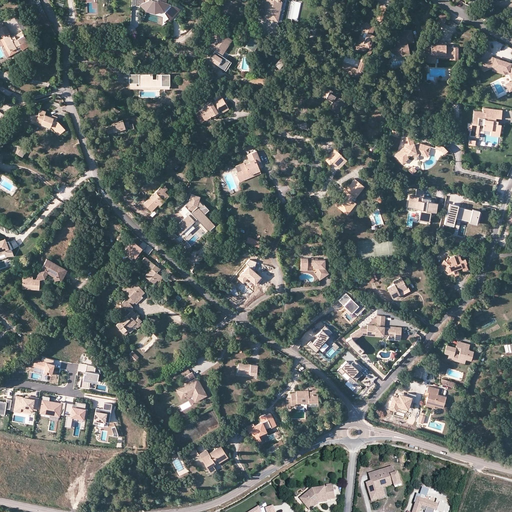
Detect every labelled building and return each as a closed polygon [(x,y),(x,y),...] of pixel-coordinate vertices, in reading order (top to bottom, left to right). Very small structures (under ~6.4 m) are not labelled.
[(142,0),(142,2),(147,6),(154,7),(160,6),(168,17),(170,20),(175,14),(177,13),(179,7),(164,0),(142,0)] [(265,0),(263,16),(276,18),(279,1),(279,0),(265,0)] [(147,6),(142,2),(138,4),(142,8),(145,10),(154,12),(159,10),(166,19),(168,17),(160,6),(154,7),(147,6)] [(436,21),(443,25),(448,15),(441,11),(436,21)] [(362,30),(364,31),(367,25),(374,27),(375,25),(365,22),(362,30)] [(360,43),(355,45),(357,51),(366,49),(367,46),(369,46),(374,34),(372,34),(374,27),(367,25),(364,31),(367,32),(365,37),(363,36),(360,43)] [(0,33),(2,38),(10,53),(15,50),(13,47),(19,44),(26,41),(22,32),(11,38),(5,27),(0,29),(0,33)] [(211,50),(212,48),(214,49),(213,50),(214,50),(218,53),(221,49),(223,50),(230,39),(215,29),(204,46),(211,50)] [(406,38),(413,38),(411,29),(398,31),(398,38),(399,41),(397,41),(396,40),(394,39),(390,43),(392,45),(390,48),(393,50),(394,53),(395,54),(408,53),(407,42),(406,38)] [(354,42),(355,45),(360,43),(363,36),(360,35),(358,41),(354,42)] [(10,55),(10,53),(2,38),(0,38),(0,40),(8,57),(10,55)] [(221,49),(218,53),(222,55),(232,40),(230,39),(223,50),(221,49)] [(490,43),(482,47),(486,55),(494,51),(490,43)] [(452,53),(452,59),(457,59),(457,46),(445,46),(445,44),(436,44),(431,44),(431,48),(424,48),(424,60),(427,60),(427,62),(431,62),(431,58),(435,58),(435,56),(435,53),(452,53)] [(218,53),(214,50),(211,55),(208,60),(212,63),(214,61),(217,63),(216,64),(224,69),(229,61),(217,54),(218,53)] [(511,62),(493,55),(479,62),(483,69),(486,67),(487,68),(493,65),(494,65),(508,70),(510,71),(511,74),(511,62)] [(280,59),(275,64),(279,69),(284,63),(280,59)] [(343,63),(342,65),(361,71),(364,62),(360,60),(358,68),(343,63)] [(340,70),(359,77),(361,71),(342,65),(340,70)] [(508,70),(494,65),(493,69),(507,74),(508,70)] [(129,83),(129,89),(169,88),(169,74),(156,73),(156,78),(151,78),(151,74),(140,74),(139,83),(129,83)] [(138,74),(128,74),(128,82),(133,82),(138,82),(138,74)] [(342,105),(345,101),(335,95),(336,93),(326,86),(324,90),(328,92),(325,96),(332,100),(328,107),(337,113),(342,105)] [(213,115),(215,117),(227,110),(220,98),(210,104),(210,102),(201,107),(202,109),(197,111),(202,121),(207,118),(213,115)] [(493,109),(482,108),(482,111),(473,111),(472,122),(472,124),(469,124),(468,128),(470,128),(470,130),(471,131),(471,136),(478,137),(478,133),(479,128),(479,126),(483,126),(483,129),(484,129),(491,129),(491,132),(500,133),(500,124),(494,124),(495,118),(493,117),(493,109)] [(53,126),(60,134),(65,130),(58,122),(55,121),(57,117),(51,115),(51,116),(45,114),(46,111),(39,109),(37,114),(29,115),(29,120),(34,120),(41,122),(40,125),(40,126),(45,128),(46,126),(49,127),(51,128),(53,126)] [(501,110),(493,109),(493,117),(495,118),(500,118),(501,110)] [(119,121),(112,123),(111,124),(111,126),(106,128),(108,134),(125,128),(125,127),(123,120),(122,120),(119,121)] [(58,136),(60,134),(53,126),(51,128),(58,136)] [(425,155),(427,146),(418,144),(413,145),(411,145),(411,143),(413,143),(411,135),(402,137),(404,146),(402,147),(393,154),(400,162),(406,156),(412,155),(413,155),(412,153),(418,153),(419,153),(423,154),(425,155)] [(17,145),(13,151),(21,156),(25,150),(17,145)] [(327,157),(332,162),(337,165),(344,157),(334,149),(327,157)] [(244,175),(258,169),(258,167),(257,168),(254,163),(258,161),(259,161),(254,150),(245,154),(248,161),(242,163),(241,161),(237,163),(237,164),(239,169),(233,171),(238,182),(246,178),(244,175)] [(409,159),(406,156),(400,162),(402,164),(409,159)] [(346,159),(344,157),(337,165),(339,168),(346,159)] [(260,172),(258,169),(244,175),(246,178),(260,172)] [(361,189),(364,186),(356,179),(347,189),(349,190),(346,194),(343,191),(340,195),(342,197),(338,202),(347,210),(351,205),(349,204),(353,200),(352,200),(354,197),(356,199),(363,191),(361,189)] [(163,198),(164,200),(169,196),(165,191),(160,187),(144,203),(152,210),(159,204),(158,203),(163,198)] [(426,192),(418,191),(417,193),(416,193),(416,190),(407,189),(407,195),(411,195),(416,196),(415,198),(411,198),(410,207),(413,208),(413,209),(421,210),(420,220),(430,221),(432,211),(434,212),(435,204),(428,203),(429,200),(425,200),(426,192)] [(208,210),(206,207),(199,208),(197,206),(199,196),(190,194),(189,202),(185,206),(191,212),(174,228),(179,235),(196,219),(208,231),(214,225),(204,214),(208,210)] [(357,204),(353,200),(349,204),(351,205),(347,210),(338,202),(342,197),(340,195),(333,203),(347,215),(357,204)] [(458,205),(449,202),(444,223),(453,226),(455,218),(469,221),(469,222),(475,224),(476,223),(478,223),(480,212),(478,211),(479,210),(472,208),(472,209),(458,206),(458,205)] [(0,253),(2,254),(3,251),(5,250),(6,251),(7,252),(9,252),(10,252),(11,252),(12,252),(10,247),(8,248),(4,239),(0,240),(0,253)] [(132,240),(124,249),(134,257),(141,247),(132,240)] [(261,245),(248,240),(246,244),(260,249),(261,245)] [(458,274),(456,268),(461,266),(462,269),(467,268),(465,262),(466,261),(464,257),(460,258),(458,253),(448,256),(447,258),(446,258),(444,261),(442,261),(438,265),(446,272),(452,270),(454,275),(458,274)] [(157,280),(161,275),(158,272),(161,268),(145,256),(142,260),(146,264),(145,264),(150,268),(145,276),(154,283),(157,280)] [(313,259),(313,258),(300,257),(300,266),(307,266),(307,264),(313,265),(313,267),(315,267),(315,269),(321,278),(328,273),(324,267),(324,259),(317,259),(313,259)] [(61,273),(64,268),(46,258),(37,275),(44,279),(47,272),(52,275),(52,277),(60,282),(65,275),(61,273)] [(249,267),(237,278),(243,284),(245,282),(248,279),(253,284),(255,285),(262,278),(254,271),(256,262),(250,260),(246,263),(249,267)] [(319,279),(321,278),(315,269),(315,267),(313,267),(313,270),(319,279)] [(370,283),(377,279),(374,274),(372,275),(371,274),(366,276),(370,283)] [(39,289),(39,279),(32,279),(32,275),(25,275),(25,278),(22,278),(21,288),(39,289)] [(399,293),(407,289),(402,278),(393,283),(394,286),(387,289),(392,299),(400,295),(399,293)] [(248,279),(245,282),(251,287),(253,284),(248,279)] [(131,305),(135,302),(141,296),(145,292),(136,283),(131,288),(127,284),(122,288),(129,296),(122,303),(131,311),(134,308),(131,305)] [(337,298),(343,304),(350,297),(345,292),(337,298)] [(350,297),(343,304),(351,311),(352,310),(358,305),(354,301),(350,297)] [(358,298),(354,301),(358,305),(352,310),(357,315),(366,306),(358,298)] [(136,322),(139,324),(143,320),(139,317),(138,318),(134,314),(135,313),(133,310),(127,316),(126,316),(117,325),(120,328),(120,330),(126,335),(129,332),(127,330),(136,322)] [(137,329),(141,326),(140,325),(139,324),(136,322),(127,330),(129,332),(130,333),(136,328),(137,329)] [(362,334),(375,336),(376,334),(381,335),(390,336),(390,334),(395,334),(400,335),(401,335),(401,328),(390,327),(390,328),(384,328),(384,326),(376,326),(368,325),(367,329),(362,328),(362,334)] [(328,334),(323,329),(321,328),(317,334),(323,340),(325,342),(329,338),(327,336),(328,334)] [(354,341),(362,334),(362,328),(360,328),(350,336),(351,337),(354,341)] [(317,346),(323,340),(317,334),(315,335),(317,338),(312,342),(310,341),(308,344),(315,351),(319,348),(317,346)] [(354,341),(351,337),(346,340),(349,346),(359,354),(363,350),(354,341)] [(469,344),(460,342),(459,346),(456,345),(455,347),(446,345),(444,353),(447,354),(453,356),(452,360),(457,361),(458,357),(466,359),(471,360),(473,351),(468,350),(469,344)] [(132,350),(128,353),(134,360),(138,356),(132,350)] [(43,374),(51,376),(53,368),(51,367),(51,366),(51,365),(53,365),(54,360),(42,357),(40,362),(35,360),(33,367),(44,370),(43,374)] [(238,370),(256,373),(258,362),(240,360),(238,370)] [(360,371),(363,368),(355,360),(351,365),(347,361),(338,370),(342,374),(345,371),(355,380),(360,376),(359,375),(361,373),(360,371)] [(372,364),(369,368),(381,379),(385,375),(372,364)] [(95,366),(87,365),(85,373),(84,373),(83,378),(81,378),(80,387),(89,388),(90,380),(97,381),(98,372),(94,372),(95,366)] [(187,381),(195,376),(193,372),(184,376),(187,381)] [(196,397),(206,392),(198,378),(191,381),(192,383),(188,385),(187,383),(177,388),(180,395),(187,392),(188,394),(193,391),(196,397)] [(425,404),(435,407),(443,408),(446,397),(438,395),(439,390),(428,387),(426,393),(428,393),(432,394),(430,400),(427,399),(425,404)] [(286,398),(287,405),(297,405),(297,403),(318,402),(318,389),(312,390),(312,391),(308,391),(308,390),(296,391),(296,392),(290,393),(291,398),(286,398)] [(207,395),(206,392),(196,397),(193,391),(188,394),(187,392),(180,395),(182,398),(186,397),(187,399),(192,396),(195,401),(207,395)] [(392,395),(388,408),(396,410),(397,406),(408,409),(410,401),(413,402),(415,395),(408,392),(407,395),(398,393),(397,396),(392,395)] [(37,410),(39,399),(33,398),(33,399),(25,398),(17,396),(14,411),(20,412),(21,407),(37,410)] [(59,414),(63,415),(65,402),(61,402),(60,404),(58,404),(58,403),(53,402),(49,401),(49,397),(43,396),(40,412),(59,415),(59,414)] [(5,409),(10,409),(12,399),(7,399),(6,402),(3,402),(0,401),(0,413),(4,415),(5,409)] [(73,403),(65,402),(63,415),(67,415),(65,426),(71,427),(73,417),(83,418),(86,418),(88,409),(85,409),(86,403),(76,401),(76,404),(75,405),(74,405),(72,405),(73,403)] [(99,408),(96,408),(93,424),(98,425),(98,426),(103,427),(104,422),(109,422),(112,404),(104,403),(103,409),(99,408)] [(252,423),(246,426),(249,432),(251,432),(255,430),(258,435),(267,431),(265,428),(270,426),(271,427),(277,424),(271,412),(265,415),(265,414),(259,416),(261,421),(253,425),(252,423)] [(255,430),(251,432),(255,439),(259,437),(268,433),(267,431),(258,435),(255,430)] [(200,457),(208,472),(213,469),(212,466),(210,463),(216,460),(217,463),(227,457),(220,446),(207,453),(205,449),(197,453),(200,457)] [(188,451),(190,456),(197,452),(194,448),(188,451)] [(390,467),(383,470),(385,477),(392,475),(390,467)] [(385,477),(383,470),(370,474),(372,482),(369,483),(367,483),(372,498),(382,494),(381,489),(380,487),(391,484),(392,485),(393,488),(400,486),(396,474),(392,475),(385,477)] [(383,498),(382,494),(372,498),(367,483),(364,484),(370,502),(383,498)] [(414,502),(415,502),(417,498),(417,496),(424,499),(425,496),(427,496),(429,489),(422,486),(420,494),(417,493),(414,502)] [(298,499),(304,507),(312,501),(311,500),(312,498),(314,498),(314,500),(323,499),(324,501),(332,500),(331,487),(310,490),(298,499)] [(324,503),(324,501),(323,499),(314,500),(314,498),(312,498),(311,500),(312,501),(304,507),(307,511),(316,504),(324,503)] [(423,500),(417,498),(415,502),(411,511),(419,511),(421,509),(426,510),(427,507),(434,509),(437,510),(439,504),(424,499),(423,500)]
